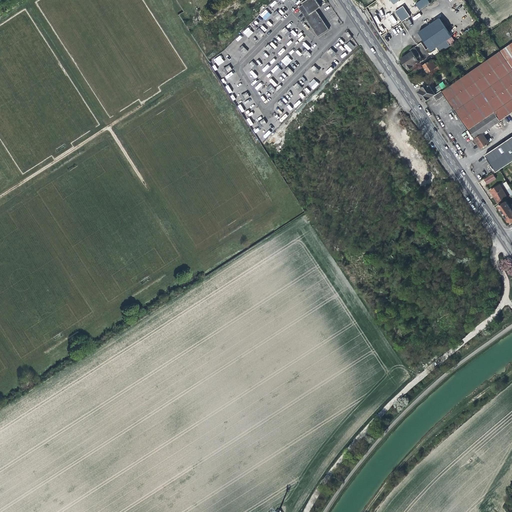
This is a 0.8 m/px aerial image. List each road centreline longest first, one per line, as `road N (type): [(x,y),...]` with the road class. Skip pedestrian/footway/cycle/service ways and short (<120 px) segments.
road 1 (track): [(307,511),(356,445),(506,297)]
road 2 (secondary): [(503,238),(343,0)]
